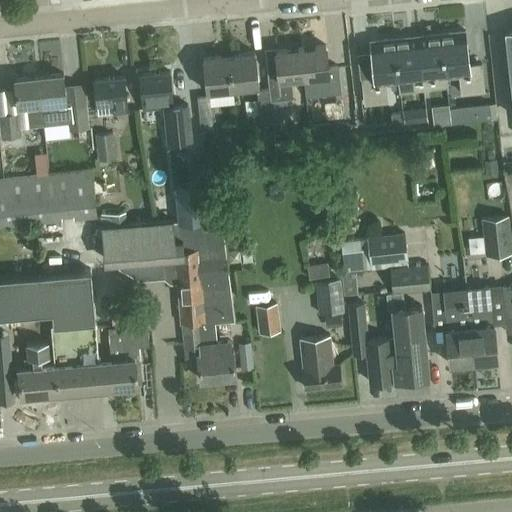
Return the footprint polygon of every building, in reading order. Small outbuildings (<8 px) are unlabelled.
[(441,33),(446,85),(447,85),(446,76),(459,74),(461,92),(484,90),(481,63),(469,65),(465,31),(441,33)] [(446,85),(441,33),(418,36),(423,88),(446,85)] [(423,88),(418,36),(395,38),(399,81),(422,78),(423,88)] [(399,81),(395,38),(370,41),(374,75),(362,77),(365,103),(387,100),(385,82),(399,81)] [(300,48),(304,79),(305,96),(341,93),(338,66),(328,67),(325,45),(300,48)] [(304,79),(300,48),(276,50),(278,72),(267,73),(269,89),(270,101),(279,100),(288,99),(293,98),(291,80),(304,79)] [(255,52),(229,55),(233,89),(259,86),(255,52)] [(233,89),(229,55),(203,58),(207,92),(233,89)] [(144,110),(165,108),(168,138),(191,136),(188,104),(173,106),(170,71),(140,74),(144,110)] [(66,99),(65,85),(64,73),(38,76),(43,123),(58,121),(55,100),(65,99),(66,99)] [(17,104),(27,103),(29,124),(43,123),(38,76),(14,79),(17,104)] [(98,114),(114,112),(128,111),(124,76),(94,79),(98,114)] [(65,99),(68,129),(88,127),(83,83),(65,85),(66,99),(65,99)] [(270,101),(269,89),(257,90),(261,123),(281,120),(288,99),(279,100),(270,101)] [(198,97),(199,114),(201,130),(212,129),(209,96),(198,97)] [(490,103),(474,105),(476,120),(492,118),(490,103)] [(18,111),(0,112),(0,125),(1,137),(21,134),(18,111)] [(116,158),(114,132),(95,134),(98,160),(116,158)] [(287,141),(275,142),(275,153),(288,152),(287,141)] [(0,225),(96,216),(92,169),(0,177),(0,225)] [(203,182),(175,185),(178,220),(206,218),(203,182)] [(127,211),(101,213),(102,226),(128,224),(127,211)] [(482,218),(486,255),(511,251),(508,215),(482,218)] [(170,282),(177,281),(180,313),(197,311),(196,295),(202,294),(202,288),(230,286),(219,217),(206,218),(178,221),(173,221),(173,220),(102,226),(105,258),(140,279),(164,277),(170,282)] [(409,266),(406,235),(343,240),(345,271),(409,266)] [(309,277),(329,274),(327,261),(307,264),(309,277)] [(409,266),(401,266),(393,267),(395,292),(405,291),(405,290),(432,288),(429,264),(409,266)] [(52,324),(54,347),(98,343),(96,320),(91,269),(0,276),(0,315),(53,311),(54,324),(52,324)] [(343,295),(358,293),(357,283),(356,271),(341,272),(343,295)] [(511,285),(503,287),(506,317),(511,316),(511,285)] [(200,379),(205,379),(205,381),(217,380),(217,378),(236,376),(234,350),(231,350),(230,343),(231,343),(231,341),(216,342),(214,321),(213,311),(233,309),(230,286),(202,288),(202,294),(196,295),(197,311),(180,313),(181,323),(183,322),(187,364),(199,362),(200,379)] [(490,286),(466,288),(474,361),(498,359),(494,324),(490,286)] [(450,364),(474,361),(466,288),(442,291),(446,329),(450,364)] [(394,380),(429,377),(423,306),(406,308),(405,291),(395,292),(388,293),(389,310),(394,309),(398,356),(392,357),(394,380),(394,379),(394,380)] [(259,332),(280,329),(276,301),(255,304),(259,332)] [(350,303),(353,333),(355,353),(367,351),(366,338),(368,338),(364,302),(350,303)] [(99,360),(101,382),(102,388),(138,385),(135,358),(140,357),(139,345),(149,345),(146,309),(130,311),(131,325),(109,327),(111,359),(99,360)] [(0,359),(10,359),(8,331),(0,331),(0,359)] [(305,387),(342,383),(340,363),(332,363),(329,334),(302,337),(305,367),(303,367),(305,387)] [(367,351),(370,382),(394,380),(392,357),(390,336),(368,338),(366,338),(367,351)] [(21,395),(58,392),(57,386),(55,364),(42,365),(42,356),(49,356),(48,341),(27,343),(28,357),(30,357),(31,366),(19,367),(21,395)] [(55,364),(57,386),(58,392),(102,388),(101,382),(99,360),(98,343),(54,347),(55,364)] [(239,345),(242,369),(254,368),(251,344),(239,345)]
